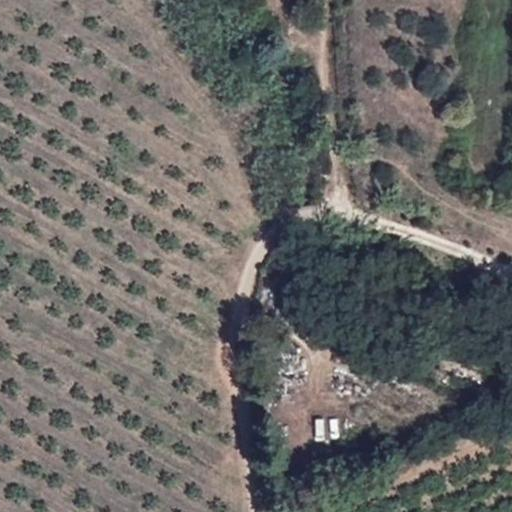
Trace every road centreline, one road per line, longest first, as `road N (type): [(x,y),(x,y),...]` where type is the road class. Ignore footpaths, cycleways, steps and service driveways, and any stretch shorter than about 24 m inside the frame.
road 1 (unclassified): [(329,171),(272,222),(242,276),(247,380),(273,511)]
road 2 (track): [(316,183),(511,276)]
road 3 (track): [(329,171),(329,0)]
